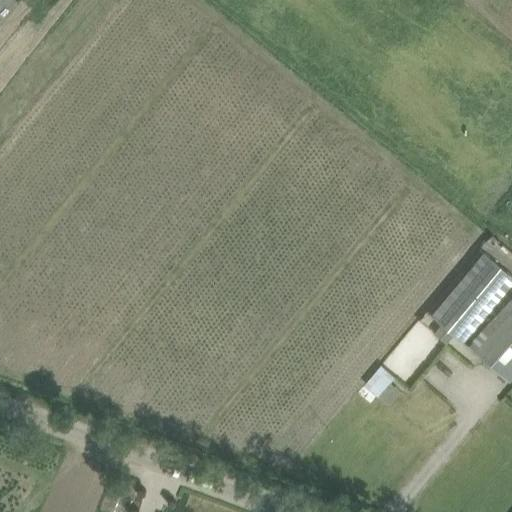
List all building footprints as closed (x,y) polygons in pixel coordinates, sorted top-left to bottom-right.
[(0,0),(0,24),(18,2),(15,0),(0,0)] [(462,342),(511,282),(511,276),(483,252),(430,315),(462,342)] [(511,294),(471,340),(472,340),(468,345),(508,381),(511,376),(511,294)] [(420,319),(384,358),(404,377),(440,337),(420,319)] [(378,361),(362,379),(387,403),(399,389),(389,380),(393,375),(378,361)]
